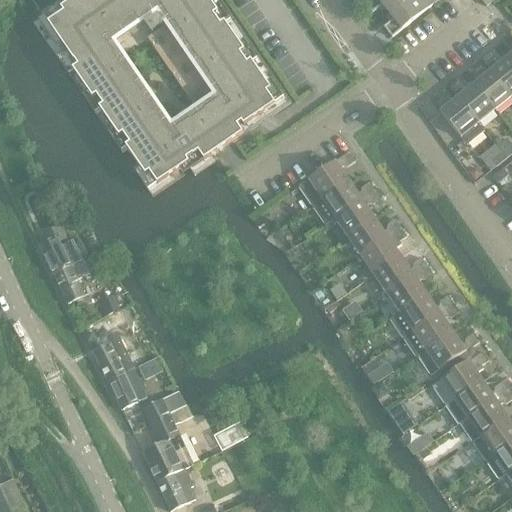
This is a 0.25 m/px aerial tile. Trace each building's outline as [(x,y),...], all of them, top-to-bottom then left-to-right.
[(243,49),(200,78),(215,98),(173,127),(117,46),(158,18),(160,20),(162,19),(166,26),(166,27),(200,77),(243,48),(226,24),(222,27),(215,17),(219,14),(209,0),(78,0),(47,21),(80,69),(75,72),(94,100),(98,97),(106,108),(102,111),(120,139),(124,136),(132,147),(128,150),(147,178),(151,175),(159,186),(189,165),(187,163),(201,154),(206,162),(243,136),(240,132),(276,107),(268,95),(273,91),(243,49)] [(406,0),(371,0),(365,6),(373,15),(383,7),(389,14),(406,0)] [(406,0),(389,14),(395,21),(384,30),(393,40),(439,3),(436,0),(406,0)] [(480,0),(487,8),(493,3),(489,0),(480,0)] [(511,63),(509,60),(492,73),(511,98),(511,63)] [(511,99),(511,98),(492,73),(475,87),(496,112),(511,99)] [(496,112),(475,87),(458,100),(485,133),(479,126),(496,112)] [(485,133),(458,100),(441,115),(461,140),(462,140),(468,147),(485,133)] [(511,145),(502,154),(507,161),(511,156),(511,145)] [(492,163),(497,169),(507,161),(502,154),(492,163)] [(348,170),(356,164),(350,155),(300,190),(313,209),(349,184),(341,171),(344,169),(348,170)] [(478,167),(469,174),(475,182),(484,176),(478,167)] [(494,180),(498,185),(509,177),(504,171),(494,180)] [(333,223),(376,193),(370,185),(362,191),(361,195),(358,197),(349,184),(313,209),(326,228),(333,223)] [(375,222),(366,209),(369,207),(374,207),(382,202),(376,193),(333,223),(335,227),(338,224),(349,240),(375,222)] [(402,231),(396,223),(388,228),(387,232),(384,235),(375,222),(349,240),(359,255),(356,258),(358,261),(402,231)] [(65,257),(60,245),(64,243),(58,231),(46,237),(49,244),(40,249),(53,277),(85,262),(79,250),(65,257)] [(402,231),(358,261),(361,264),(364,262),(375,278),(401,259),(396,251),(402,247),(401,244),(408,239),(402,231)] [(410,273),(401,259),(375,278),(386,293),(382,296),(384,299),(428,269),(422,261),(414,266),(413,271),(410,273)] [(77,282),(95,273),(89,261),(85,262),(53,277),(68,308),(77,303),(81,310),(92,305),(87,293),(83,295),(77,282)] [(391,322),(427,297),(418,284),(421,282),(426,283),(434,277),(428,269),(384,299),(387,302),(390,300),(400,315),(391,322)] [(454,307),(448,298),(440,304),(439,308),(436,310),(427,297),(391,322),(404,341),(454,307)] [(105,319),(121,312),(116,299),(100,306),(105,319)] [(336,307),(327,312),(330,317),(339,311),(336,307)] [(453,335),(444,322),(447,320),(451,321),(460,315),(454,307),(404,341),(417,360),(418,359),(453,335)] [(123,313),(109,319),(116,333),(129,326),(123,313)] [(135,371),(117,335),(106,340),(110,348),(93,355),(107,384),(135,371)] [(432,378),(480,345),(474,336),(466,341),(465,346),(462,348),(453,335),(418,359),(432,378)] [(439,384),(433,388),(447,408),(456,402),(482,384),(476,374),(482,371),(481,369),(489,364),(483,355),(439,384)] [(388,365),(379,371),(385,380),(394,375),(388,365)] [(146,401),(148,400),(135,371),(107,384),(122,413),(140,405),(140,404),(146,401)] [(461,426),(509,393),(503,385),(495,390),(494,394),(491,397),(482,384),(456,402),(447,408),(460,427),(461,426)] [(473,445),(508,421),(499,408),(502,406),(507,407),(511,403),(511,397),(509,393),(461,426),(473,445)] [(164,404),(145,413),(150,426),(169,417),(176,414),(186,409),(181,397),(165,405),(164,404)] [(169,417),(150,426),(156,437),(161,448),(180,438),(176,428),(181,425),(176,414),(169,417)] [(412,419),(399,428),(405,437),(418,428),(412,419)] [(511,446),(511,426),(508,421),(473,445),(486,464),(491,460),(511,446)] [(434,433),(426,439),(430,445),(439,439),(434,433)] [(174,477),(186,471),(194,467),(180,438),(161,448),(143,456),(158,485),(174,477)] [(511,473),(511,446),(491,460),(494,464),(497,461),(508,477),(511,473)] [(190,491),(194,489),(186,471),(174,477),(158,485),(170,511),(177,511),(189,506),(188,506),(196,502),(190,491)] [(0,511),(27,511),(13,483),(0,489),(0,511)]
